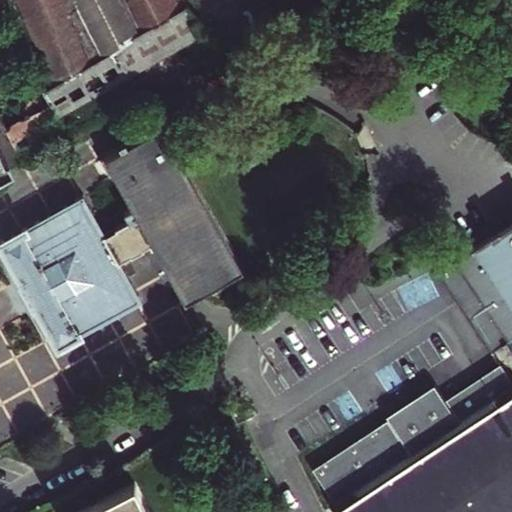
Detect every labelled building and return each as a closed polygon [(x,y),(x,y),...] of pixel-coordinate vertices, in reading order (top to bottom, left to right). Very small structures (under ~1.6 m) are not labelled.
[(0,0),(0,69),(9,65),(3,53),(0,46),(0,6),(3,4),(0,0)] [(198,10),(192,0),(16,0),(39,56),(43,65),(51,84),(59,106),(69,130),(181,66),(216,46),(198,10)] [(192,0),(198,10),(216,0),(192,0)] [(216,0),(198,10),(216,46),(295,0),(216,0)] [(26,98),(37,118),(59,106),(51,84),(26,98)] [(4,111),(13,130),(37,118),(26,98),(4,111)] [(0,137),(13,130),(4,111),(0,103),(0,137)] [(59,106),(37,118),(13,130),(26,154),(69,130),(59,106)] [(106,231),(85,192),(1,239),(29,293),(56,345),(142,297),(123,263),(160,243),(192,301),(215,289),(221,286),(248,271),(167,122),(111,153),(142,211),(106,231)] [(13,130),(0,137),(0,168),(26,154),(13,130)] [(478,251),(460,262),(511,341),(511,224),(476,247),(478,251)] [(443,401),(458,423),(511,388),(511,384),(499,365),(443,401)] [(458,423),(443,401),(431,382),(385,412),(391,422),(411,453),(458,423)] [(511,511),(511,388),(458,423),(411,453),(335,502),(331,505),(335,511),(511,511)] [(411,453),(391,422),(376,432),(373,427),(312,467),(335,502),(411,453)] [(150,511),(134,483),(76,511),(150,511)]
